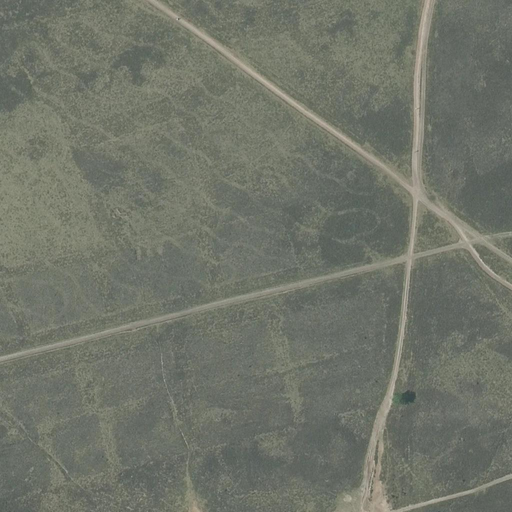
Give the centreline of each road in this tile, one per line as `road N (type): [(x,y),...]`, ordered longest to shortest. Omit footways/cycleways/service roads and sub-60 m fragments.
road 1 (unknown): [(409,259),(0,362)]
road 2 (track): [(409,259),(431,0)]
